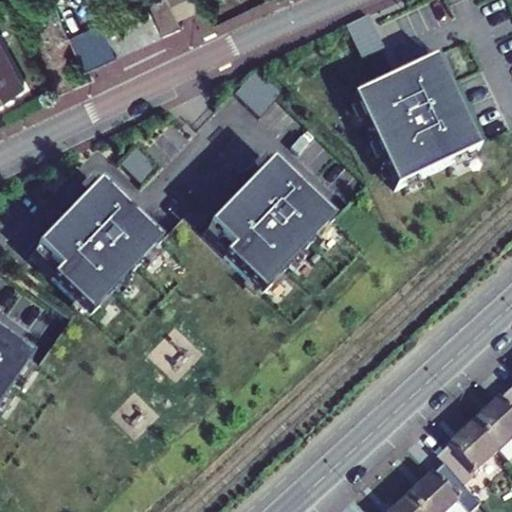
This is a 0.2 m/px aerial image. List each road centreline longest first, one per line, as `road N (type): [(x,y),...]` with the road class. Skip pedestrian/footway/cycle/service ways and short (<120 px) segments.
road 1 (residential): [(0,155),(337,0)]
road 2 (tertiary): [(284,511),(511,303)]
